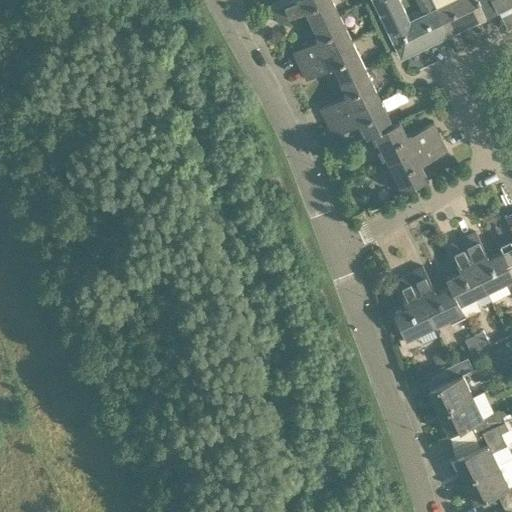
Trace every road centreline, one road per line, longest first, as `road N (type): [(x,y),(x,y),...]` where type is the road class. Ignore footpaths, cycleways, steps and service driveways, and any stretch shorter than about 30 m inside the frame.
road 1 (residential): [(325,251),(418,511)]
road 2 (residential): [(212,0),(325,251)]
road 3 (residential): [(325,251),(492,173)]
